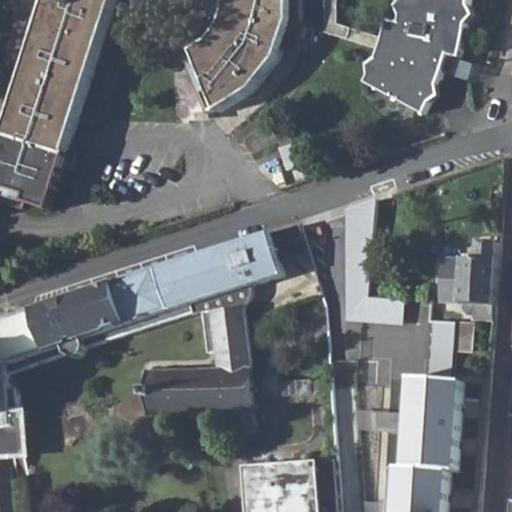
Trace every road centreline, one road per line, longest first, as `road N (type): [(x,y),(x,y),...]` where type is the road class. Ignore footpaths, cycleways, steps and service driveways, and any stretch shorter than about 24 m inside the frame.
road 1 (residential): [(511,128),(18,295)]
road 2 (residential): [(511,297),(497,511)]
